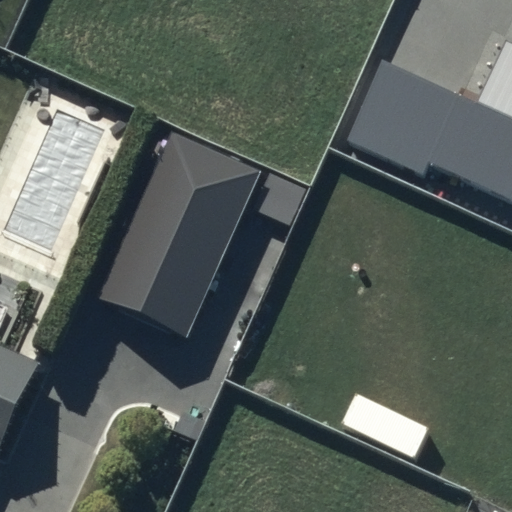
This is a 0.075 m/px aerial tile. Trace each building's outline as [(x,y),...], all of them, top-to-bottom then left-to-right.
[(132,0),(111,51),(148,66),(140,83),(265,137),(320,8),(301,0),(132,0)] [(511,42),(505,39),(478,99),(382,56),(344,140),(421,175),(426,164),(511,201),(511,42)] [(262,170),(172,130),(96,301),(186,341),(262,170)] [(209,511),(397,511),(490,307),(334,236),(209,511)] [(0,450),(39,359),(0,341),(0,450)]
